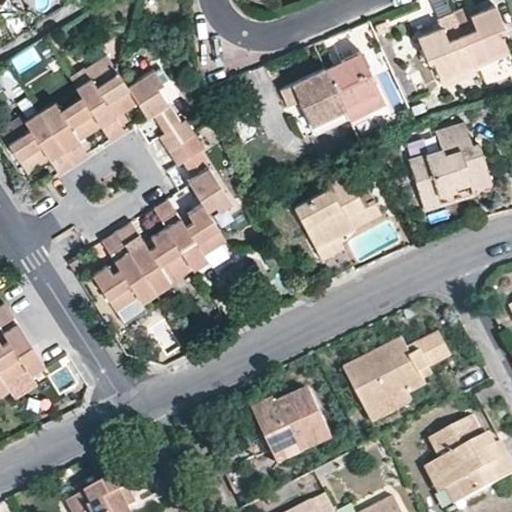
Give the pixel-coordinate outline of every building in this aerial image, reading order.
[(467,7),(452,13),(475,67),(490,61),(487,55),(507,47),(502,34),(506,32),(495,4),(482,10),(471,14),(467,7)] [(475,67),(452,13),(438,19),(442,27),(431,31),(417,37),(428,64),(433,61),(439,76),(458,68),(460,74),(475,67)] [(487,55),(490,61),(510,53),(507,47),(487,55)] [(343,60),(326,69),(344,108),(349,118),(385,102),(361,52),(343,60)] [(477,73),(475,67),(460,74),(458,68),(439,76),(443,87),(477,73)] [(170,150),(195,133),(186,118),(181,122),(158,88),(164,84),(155,69),(129,87),(139,101),(148,115),(149,117),(154,113),(166,133),(161,136),(165,141),(170,150)] [(344,108),(326,69),(281,90),(284,97),(288,105),(298,99),(310,124),(344,108)] [(78,88),(83,96),(101,125),(110,139),(125,129),(116,115),(120,113),(139,101),(129,87),(120,72),(98,87),(93,78),(78,88)] [(56,102),(41,111),(74,162),(88,153),(79,139),(84,136),(101,125),(83,96),(61,111),(56,102)] [(74,162),(41,111),(26,121),(32,129),(9,144),(28,172),(40,164),(51,158),(59,171),(74,162)] [(21,120),(0,131),(0,134),(5,143),(27,130),(21,120)] [(471,178),(473,184),(473,188),(492,182),(479,143),(471,145),(464,122),(436,131),(442,149),(410,159),(422,199),(439,194),(449,191),(456,189),(454,182),(471,178)] [(205,149),(195,133),(170,150),(175,157),(180,164),(185,161),(194,176),(188,180),(191,185),(204,204),(207,210),(216,204),(219,209),(231,201),(200,152),(205,149)] [(293,205),(316,247),(338,236),(352,229),(346,218),(365,208),(354,187),(347,173),(328,183),(330,186),(293,205)] [(456,189),(473,184),(471,178),(454,182),(456,189)] [(375,202),(365,181),(354,187),(365,208),(375,202)] [(442,205),(439,194),(422,199),(426,209),(442,205)] [(226,240),(207,210),(204,204),(189,214),(193,221),(190,223),(186,226),(170,198),(155,208),(168,227),(190,263),(193,268),(208,258),(205,254),(226,240)] [(346,218),(352,229),(381,213),(375,202),(365,208),(346,218)] [(118,231),(156,291),(171,282),(168,277),(190,263),(168,227),(152,237),(157,245),(154,247),(150,249),(132,222),(118,231)] [(141,300),(156,291),(118,231),(103,241),(121,268),(117,270),(114,272),(109,264),(94,274),(116,309),(138,296),(141,300)] [(338,236),(316,247),(323,259),(335,252),(344,247),(338,236)] [(0,342),(0,375),(4,382),(27,368),(30,372),(45,364),(5,302),(0,306),(0,325),(8,338),(5,341),(1,344),(0,342)] [(422,373),(431,368),(452,357),(446,344),(440,333),(409,349),(405,339),(347,370),(372,416),(411,395),(409,393),(427,383),(426,381),(422,373)] [(27,368),(4,382),(8,387),(10,391),(32,377),(30,372),(27,368)] [(434,376),(431,368),(422,373),(426,381),(434,376)] [(275,400),(255,409),(277,454),(281,464),(334,438),(311,389),(278,405),(275,400)] [(411,395),(372,416),(375,422),(413,402),(411,395)] [(511,458),(510,456),(503,441),(498,444),(493,447),(487,436),(476,415),(431,439),(442,460),(435,463),(448,488),(459,483),(467,499),(511,474),(511,458)] [(493,447),(498,444),(493,433),(487,436),(493,447)] [(439,493),(448,488),(435,463),(427,468),(439,493)] [(69,499),(75,511),(134,511),(131,506),(138,502),(134,495),(121,471),(69,499)] [(457,504),(467,499),(459,483),(448,488),(457,504)] [(402,511),(394,497),(364,511),(402,511)] [(319,511),(314,501),(290,511),(319,511)]
